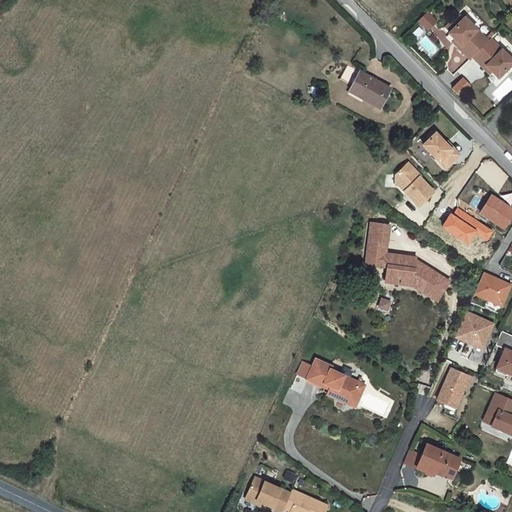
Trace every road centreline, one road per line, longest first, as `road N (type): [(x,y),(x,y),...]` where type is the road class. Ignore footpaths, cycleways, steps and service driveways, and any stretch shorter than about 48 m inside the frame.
road 1 (unclassified): [(511,191),(328,0)]
road 2 (unknown): [(379,501),(356,494),(297,449),(294,430),(308,394)]
